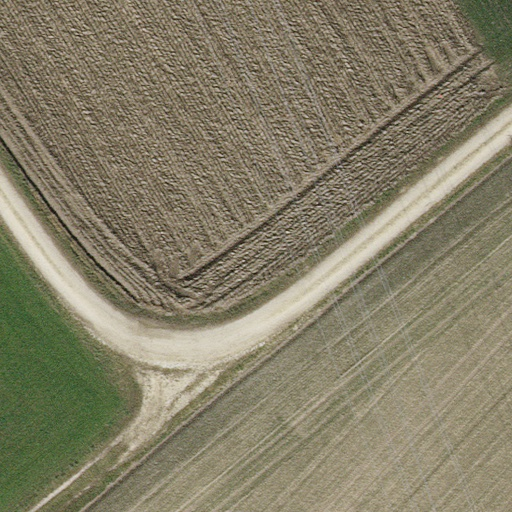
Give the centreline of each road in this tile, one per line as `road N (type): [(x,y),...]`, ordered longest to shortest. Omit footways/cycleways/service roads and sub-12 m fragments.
road 1 (track): [(511,128),(220,366),(146,354),(104,328),(62,289),(0,192)]
road 2 (track): [(42,511),(220,366)]
